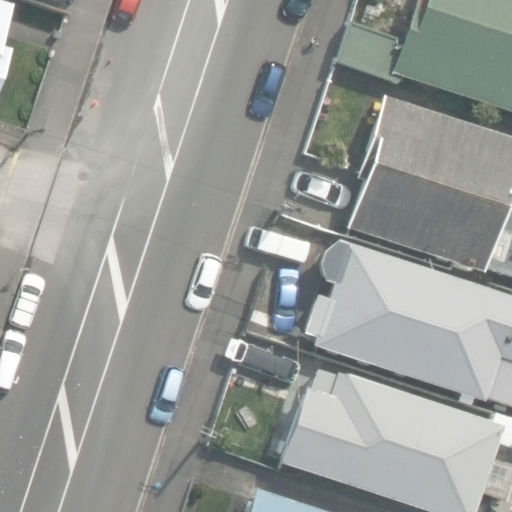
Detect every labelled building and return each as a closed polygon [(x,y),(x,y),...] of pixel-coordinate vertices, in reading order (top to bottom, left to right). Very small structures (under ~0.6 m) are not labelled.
[(20,0),(64,14),(69,0),(20,0)] [(343,20),(330,59),(392,79),(393,74),(511,114),(511,0),(406,0),(394,37),(343,20)] [(511,157),(511,138),(375,94),(348,176),(352,178),(336,227),(468,270),(466,275),(483,281),(487,269),(511,277),(511,217),(494,212),(511,157)] [(304,337),(302,344),(473,400),(474,397),(511,408),(511,297),(327,238),(313,249),(309,263),(313,281),(322,284),(319,296),(306,291),(292,332),(304,337)] [(294,384),(269,462),(422,511),(464,511),(487,441),(511,448),(511,422),(508,421),(509,417),(486,409),(485,413),(482,412),(479,419),(327,370),(326,373),(309,367),(302,387),(294,384)] [(326,511),(248,487),(239,511),(326,511)]
